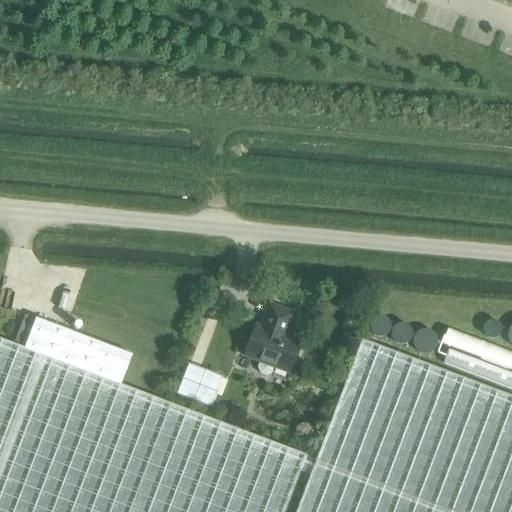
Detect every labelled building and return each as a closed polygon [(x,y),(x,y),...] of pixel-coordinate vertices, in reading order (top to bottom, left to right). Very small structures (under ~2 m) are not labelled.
[(256,326),(244,356),(258,362),(256,368),(259,374),(265,376),(270,374),(273,368),(289,374),(301,343),(285,337),(293,315),(270,306),(262,328),(256,326)] [(283,511),(299,472),(310,476),(316,460),(218,422),(119,385),(130,355),(34,319),(33,321),(23,317),(13,343),(23,347),(23,349),(0,340),(0,511),(283,511)] [(436,360),(511,386),(511,350),(447,328),(436,360)] [(511,511),(511,397),(362,341),(316,460),(310,476),(296,511),(511,511)] [(190,369),(202,373),(208,355),(196,351),(190,369)]
